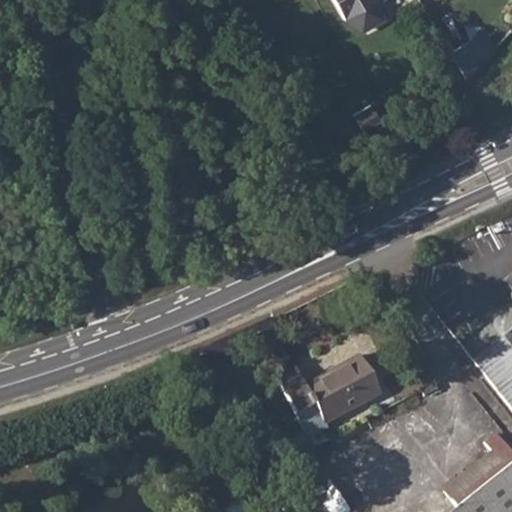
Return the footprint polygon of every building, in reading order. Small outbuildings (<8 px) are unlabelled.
[(331,0),(341,19),(358,31),(378,21),(377,0),(331,0)] [(448,56),(461,80),(487,53),(475,41),(448,56)] [(368,104),(351,114),(360,130),(377,120),(368,104)] [(463,337),(475,353),(507,330),(495,314),(463,337)] [(511,328),(474,360),(511,408),(511,328)] [(276,378),(306,436),(325,427),(323,423),(378,393),(358,355),(328,371),(330,375),(307,387),(297,367),(276,378)] [(326,511),(307,486),(292,497),(304,511),(511,511),(511,453),(495,432),(483,442),(489,450),(442,488),(455,505),(446,511),(326,511)] [(306,436),(272,454),(279,467),(312,450),(314,449),(306,436)] [(279,467),(271,471),(280,483),(318,462),(312,450),(279,467)] [(272,454),(261,459),(271,471),(279,467),(272,454)]
